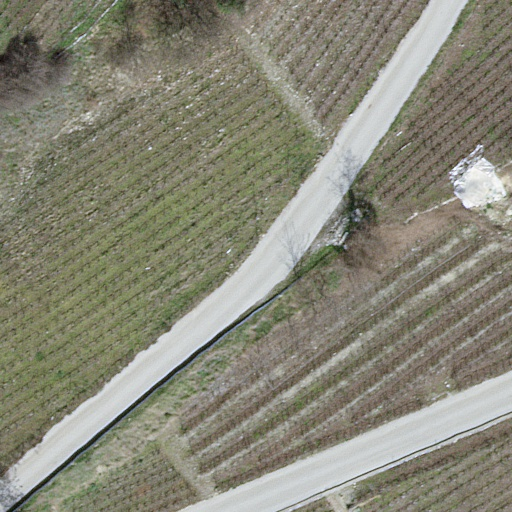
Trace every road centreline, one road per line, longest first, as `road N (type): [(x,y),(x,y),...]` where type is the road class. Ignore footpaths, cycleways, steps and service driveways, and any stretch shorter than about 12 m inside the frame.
road 1 (unclassified): [(0,501),(255,277),(302,221),(448,0)]
road 2 (unclassified): [(511,389),(228,511)]
